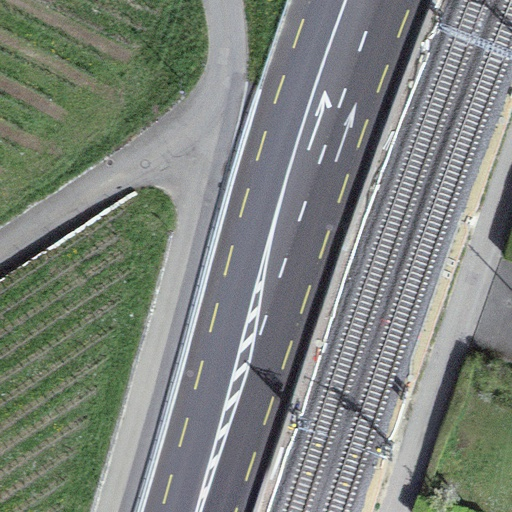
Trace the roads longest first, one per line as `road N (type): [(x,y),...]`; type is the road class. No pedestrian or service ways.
road 1 (primary): [(361,0),(193,511)]
road 2 (unclassified): [(199,131),(202,210),(116,511)]
road 3 (unclassified): [(404,511),(511,175)]
road 4 (unclassified): [(199,131),(0,255)]
road 5 (unclassified): [(223,0),(229,70),(199,131)]
